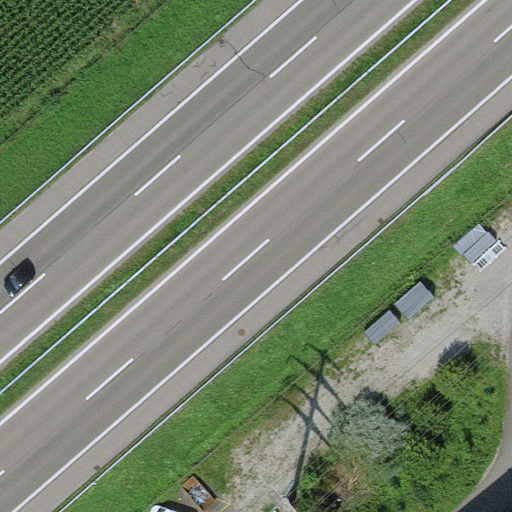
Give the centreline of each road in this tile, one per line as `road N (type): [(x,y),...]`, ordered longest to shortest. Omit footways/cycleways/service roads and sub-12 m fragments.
road 1 (motorway): [(0,477),(511,29)]
road 2 (motorway): [(361,0),(0,315)]
